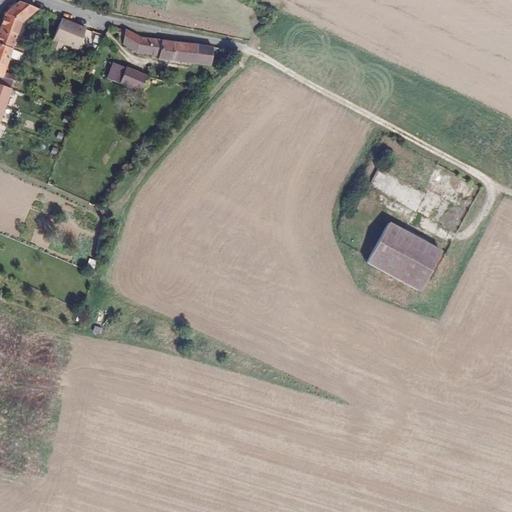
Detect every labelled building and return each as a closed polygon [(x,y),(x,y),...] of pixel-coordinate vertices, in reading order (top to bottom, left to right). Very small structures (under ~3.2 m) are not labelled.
[(19,37),(18,37),(26,19),(30,21),(43,11),(22,1),(6,11),(0,26),(0,42),(14,48),(15,45),(19,37)] [(86,28),(61,18),(53,40),(77,51),(86,28)] [(130,46),(158,52),(160,42),(133,37),(122,31),(103,27),(115,38),(130,46)] [(12,54),(14,49),(14,48),(0,42),(0,72),(4,74),(5,70),(12,54)] [(158,54),(211,64),(214,51),(160,42),(158,52),(158,54)] [(15,45),(14,48),(14,49),(21,52),(28,54),(29,51),(15,45)] [(12,54),(19,57),(21,52),(14,49),(12,54)] [(112,84),(136,93),(143,76),(118,67),(115,76),(112,84)] [(10,79),(11,79),(12,76),(4,74),(0,72),(0,111),(4,101),(10,82),(9,82),(10,79)] [(108,73),(105,81),(112,84),(115,76),(108,73)] [(4,101),(23,108),(30,89),(10,82),(4,101)] [(369,197),(409,216),(434,165),(392,145),(369,197)] [(365,267),(387,277),(419,292),(438,248),(407,233),(385,223),(365,267)]
